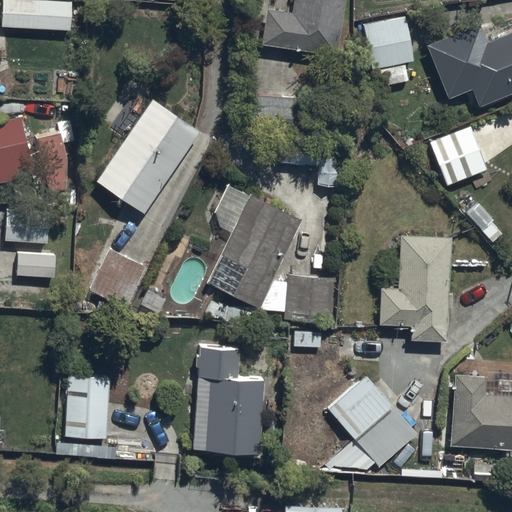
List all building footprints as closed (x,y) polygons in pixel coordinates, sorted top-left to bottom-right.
[(69,0),(1,0),(0,24),(68,27),(69,0)] [(291,0),(291,8),(265,5),(260,39),(335,50),(342,0),(291,0)] [(404,14),(361,21),(368,68),(377,66),(380,83),(406,79),(403,60),(411,59),(404,14)] [(467,84),(475,103),(511,87),(511,26),(483,38),(475,20),(424,41),(446,93),(467,84)] [(147,90),(90,172),(136,204),(196,117),(147,90)] [(309,97),(254,93),(251,137),(306,142),(309,97)] [(0,114),(0,164),(26,158),(14,111),(0,114)] [(485,165),(466,122),(426,141),(443,183),(485,165)] [(58,130),(36,135),(49,189),(63,185),(64,156),(58,130)] [(246,188),(206,268),(253,297),(299,208),(246,188)] [(3,206),(2,237),(44,238),(45,207),(3,206)] [(445,339),(449,233),(399,232),(396,286),(379,285),(377,322),(407,323),(407,337),(445,339)] [(143,263),(107,245),(88,286),(123,304),(143,263)] [(53,251),(15,250),(14,273),(52,273),(53,251)] [(237,343),(197,342),(196,353),(193,352),(193,364),(195,364),(193,445),(258,447),(259,417),(269,417),(270,397),(261,396),(261,373),(236,372),(237,343)] [(511,369),(451,366),(448,439),(511,442),(511,369)] [(105,435),(107,373),(63,371),(62,434),(105,435)] [(364,371),(324,403),(376,460),(415,425),(364,371)] [(338,511),(339,503),(282,502),(282,511),(338,511)]
